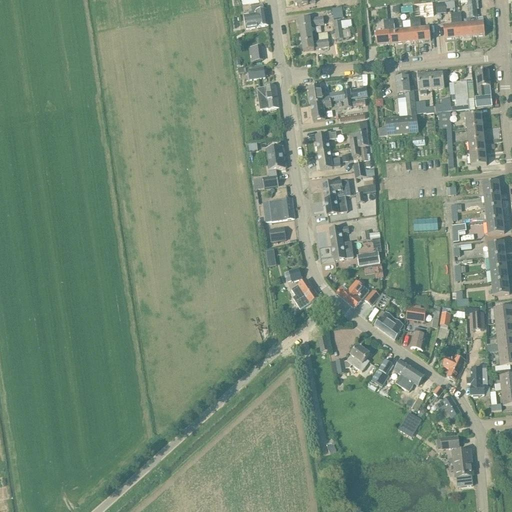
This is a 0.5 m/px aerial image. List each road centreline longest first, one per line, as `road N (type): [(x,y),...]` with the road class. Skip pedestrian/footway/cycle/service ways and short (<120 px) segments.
road 1 (unclassified): [(97,511),(332,302)]
road 2 (unclassified): [(332,302),(308,254),(288,77)]
road 3 (residential): [(288,77),(504,58)]
road 4 (unclassified): [(478,425),(453,391),(332,302)]
